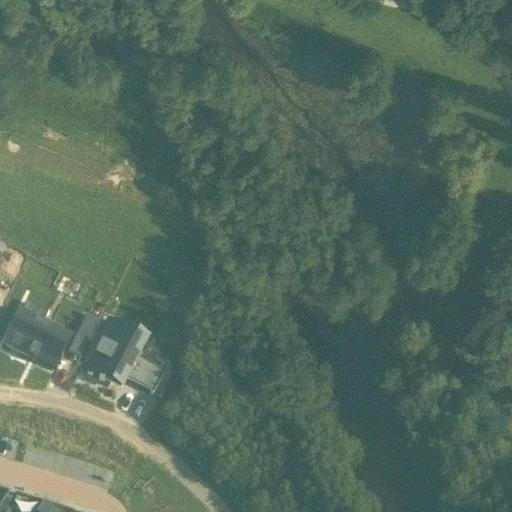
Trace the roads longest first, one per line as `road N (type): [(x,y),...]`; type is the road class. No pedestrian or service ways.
road 1 (residential): [(218,511),(134,437),(62,404),(0,396)]
road 2 (residential): [(0,471),(113,511)]
